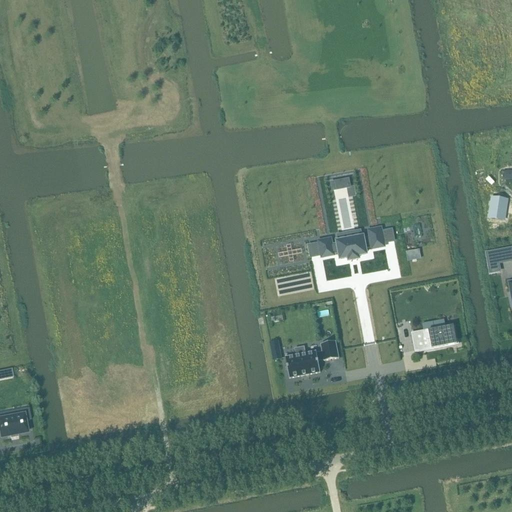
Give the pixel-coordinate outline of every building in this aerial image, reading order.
[(348,178),(329,182),(331,191),(350,188),(350,187),(350,185),(348,178)] [(492,199),(489,218),(503,220),(506,201),(492,199)] [(419,225),(413,226),(415,238),(421,236),(419,225)] [(331,238),(316,241),(320,260),(335,257),(337,257),(338,262),(346,261),(347,264),(360,261),(360,258),(368,257),(366,249),(370,248),(370,251),(385,249),(384,245),(394,243),(392,230),(382,232),(381,228),(366,231),(367,235),(364,236),(334,242),(332,242),(331,238)] [(497,251),(484,253),(489,275),(501,273),(499,265),(501,265),(498,250),(497,251)] [(419,251),(405,253),(407,263),(420,260),(419,251)] [(421,332),(411,334),(414,350),(415,352),(433,349),(452,345),(451,339),(453,339),(455,338),(452,327),(445,328),(429,332),(429,333),(429,334),(424,335),(422,335),(421,332)] [(278,341),(268,343),(270,350),(279,348),(278,341)] [(295,357),(285,359),(285,361),(289,380),(320,374),(317,362),(323,361),(323,362),(338,359),(335,342),(320,345),(321,353),(316,354),(315,353),(305,355),(304,348),(294,350),(295,357)] [(279,348),(270,350),(272,362),(282,360),(279,348)] [(215,368),(199,371),(202,386),(218,383),(220,392),(237,389),(232,363),(215,366),(215,368)] [(12,371),(0,373),(0,382),(14,380),(12,371)] [(74,400),(69,401),(73,422),(102,416),(99,403),(105,402),(105,403),(120,401),(116,384),(102,386),(104,396),(98,397),(98,396),(83,398),(82,392),(73,393),(74,400)] [(0,439),(29,434),(26,422),(25,413),(6,417),(5,413),(0,413),(0,439)]
